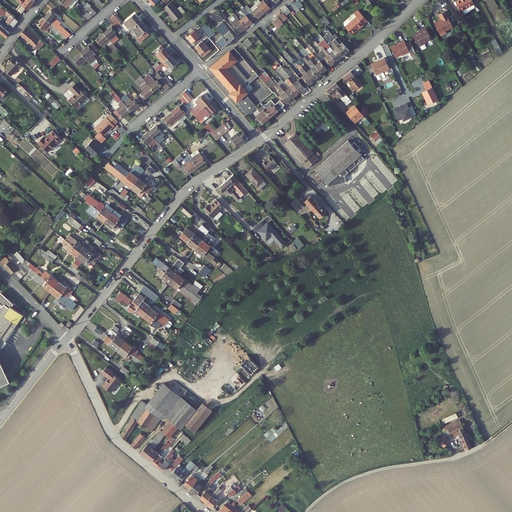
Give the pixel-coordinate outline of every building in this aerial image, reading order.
[(11,0),(18,5),(24,10),(25,11),(32,2),(29,0),(11,0)] [(82,0),(75,0),(81,5),(88,14),(91,11),(83,3),(84,2),(82,0)] [(171,0),(169,0),(163,5),(174,18),(185,9),(180,3),(177,6),(171,0)] [(259,4),(255,0),(252,3),(256,8),(261,14),(268,9),(261,1),(259,4)] [(457,0),(458,0),(453,3),(458,12),(459,11),(461,15),(462,15),(467,12),(468,10),(466,8),(471,5),(468,0),(457,0)] [(298,4),(296,1),(291,5),(296,10),(300,7),(298,4)] [(24,10),(18,5),(13,11),(19,15),(24,10)] [(49,5),(43,13),(52,21),(60,30),(63,26),(60,23),(61,21),(55,16),(58,13),(49,5)] [(88,14),(81,5),(78,8),(85,16),(88,14)] [(255,19),(261,14),(256,8),(255,8),(253,5),(248,10),(245,7),(242,9),(251,20),(254,18),(255,19)] [(249,22),(251,20),(242,9),(240,7),(237,10),(241,15),(242,15),(244,16),(237,22),(244,29),(250,24),(249,22)] [(0,15),(1,14),(6,19),(3,23),(11,29),(16,23),(0,8),(0,15)] [(224,12),(229,18),(232,16),(227,9),(224,12)] [(287,14),(283,9),(279,12),(283,17),(287,14)] [(215,14),(222,21),(224,19),(218,11),(215,14)] [(361,25),(365,22),(356,12),(342,23),(342,25),(342,26),(343,28),(349,36),(353,32),(355,30),(356,31),(362,26),(361,25)] [(43,13),(36,20),(43,26),(45,24),(47,26),(48,25),(56,33),(57,32),(62,37),(65,35),(60,30),(52,21),(43,13)] [(443,32),(450,28),(443,13),(437,16),(439,21),(432,25),(438,37),(444,34),(443,32)] [(285,20),(280,14),(275,19),(280,24),(285,20)] [(112,25),(116,29),(119,27),(117,24),(118,23),(112,16),(108,20),(112,25)] [(131,30),(139,23),(132,16),(119,27),(123,31),(125,29),(128,33),(131,30)] [(229,21),(227,23),(237,34),(244,29),(237,22),(233,17),(228,21),(229,21)] [(323,28),(327,25),(323,18),(318,22),(323,28)] [(269,24),(274,30),(280,24),(275,19),(269,24)] [(148,35),(139,23),(131,30),(137,38),(134,40),(138,44),(148,35)] [(221,38),(226,44),(232,39),(227,32),(225,34),(222,31),(224,29),(220,23),(213,29),(221,38)] [(112,25),(101,34),(110,45),(116,40),(111,34),(114,32),(116,30),(116,29),(112,25)] [(205,38),(207,40),(212,36),(204,26),(199,30),(202,34),(205,38)] [(20,33),(33,46),(39,40),(26,27),(20,33)] [(429,41),(423,29),(414,34),(415,35),(411,37),(416,48),(423,45),(423,44),(429,41)] [(330,35),(332,38),(343,51),(347,47),(334,31),(330,35)] [(205,38),(202,34),(197,38),(192,32),(184,38),(189,44),(191,43),(197,38),(199,41),(200,42),(205,38)] [(110,45),(101,34),(94,41),(100,49),(105,45),(112,53),(115,51),(110,45)] [(245,36),(240,41),(245,46),(250,42),(245,36)] [(226,44),(221,38),(214,44),(219,50),(226,44)] [(333,44),(331,46),(338,54),(343,51),(332,38),(329,40),(333,44)] [(319,42),(314,46),(320,54),(322,52),(330,61),(334,58),(323,45),(319,40),(318,41),(319,42)] [(400,57),(407,54),(409,57),(413,55),(407,43),(403,45),(401,41),(394,45),(395,46),(393,47),(393,46),(388,48),(393,58),(399,56),(400,57)] [(200,42),(193,48),(201,59),(208,53),(200,42)] [(325,43),(323,45),(334,58),(338,54),(331,46),(329,48),(325,43)] [(95,50),(90,44),(87,47),(92,53),(95,50)] [(32,47),(29,50),(35,56),(39,53),(32,47)] [(78,54),(85,62),(88,65),(94,60),(91,57),(92,55),(86,47),(78,54)] [(160,64),(168,57),(159,47),(151,54),(160,64)] [(496,47),(491,50),(495,57),(500,54),(496,47)] [(229,48),(210,64),(229,86),(227,88),(246,110),(255,102),(244,90),(250,84),(246,80),(257,71),(255,68),(240,81),(227,66),(237,57),(229,48)] [(290,62),(293,59),(287,53),(285,55),(290,62)] [(314,53),(310,56),(321,69),(325,66),(314,53)] [(85,62),(78,54),(70,60),(77,68),(85,62)] [(57,56),(49,64),(53,67),(61,60),(57,56)] [(296,59),(298,61),(312,77),(317,73),(309,64),(307,67),(303,62),(305,61),(300,56),(296,59)] [(311,62),(309,64),(317,73),(321,69),(310,56),(308,58),(311,62)] [(167,72),(174,65),(168,57),(160,64),(152,71),(154,73),(162,67),(167,72)] [(8,77),(19,66),(13,60),(12,60),(11,59),(6,64),(8,65),(2,71),(8,77)] [(387,70),(382,59),(376,62),(376,63),(369,66),(372,73),(376,81),(383,78),(381,73),(387,70)] [(95,64),(94,60),(88,65),(92,70),(97,66),(95,64)] [(233,61),(227,66),(240,81),(245,76),(233,61)] [(303,70),(298,74),(304,81),(307,78),(308,80),(312,77),(298,61),(296,62),(303,70)] [(289,74),(283,66),(278,70),(284,78),(289,74)] [(355,67),(339,79),(350,93),(359,87),(352,78),(360,72),(355,67)] [(290,74),(288,75),(299,88),(303,84),(296,76),(294,78),(290,74)] [(147,76),(141,81),(151,93),(159,86),(164,92),(167,89),(161,81),(156,75),(150,80),(147,76)] [(275,79),(279,83),(290,96),(295,92),(287,83),(279,75),(275,79)] [(290,81),(287,83),(295,92),(299,88),(288,75),(286,77),(290,81)] [(139,78),(137,80),(139,83),(135,86),(141,93),(136,97),(140,103),(151,93),(141,81),(139,78)] [(161,81),(167,89),(170,86),(164,78),(161,81)] [(281,89),(276,93),(283,101),(290,96),(279,83),(277,85),(281,89)] [(343,95),(333,84),(324,92),(331,99),(335,96),(338,99),(343,95)] [(27,96),(16,85),(12,88),(24,100),(27,96)] [(85,99),(73,85),(67,91),(73,96),(66,102),(75,111),(79,107),(77,106),(85,99)] [(436,101),(430,88),(420,93),(426,106),(436,101)] [(111,99),(115,104),(117,102),(119,104),(116,106),(118,108),(111,114),(117,121),(120,119),(121,119),(128,113),(118,101),(111,93),(109,95),(112,98),(111,99)] [(189,101),(182,93),(176,98),(183,106),(189,101)] [(348,101),(343,95),(338,99),(344,106),(348,103),(348,102),(348,101)] [(130,100),(131,101),(130,102),(127,100),(124,96),(118,101),(128,113),(136,106),(135,106),(138,103),(134,97),(130,100)] [(200,110),(207,103),(201,96),(193,103),(195,105),(188,112),(192,117),(200,110)] [(56,109),(60,106),(56,100),(52,103),(56,109)] [(267,101),(262,105),(269,114),(277,107),(271,100),(269,102),(267,101)] [(214,111),(207,103),(200,110),(204,116),(207,114),(209,115),(214,111)] [(188,112),(181,104),(169,114),(178,124),(179,125),(181,123),(178,120),(184,115),(184,116),(188,112)] [(258,112),(256,114),(261,120),(269,114),(262,105),(256,110),(258,112)] [(401,122),(414,116),(410,107),(406,109),(404,105),(397,108),(398,108),(396,109),(391,111),(396,121),(400,120),(401,122)] [(352,106),(345,113),(346,115),(346,116),(352,124),(361,117),(352,106)] [(166,133),(168,131),(167,129),(170,126),(172,129),(178,124),(169,114),(158,123),(158,124),(165,132),(166,133)] [(99,144),(103,140),(100,137),(111,127),(111,126),(115,123),(108,116),(105,119),(104,119),(103,120),(101,117),(95,122),(98,125),(92,131),(96,135),(93,138),(99,144)] [(3,122),(0,124),(0,131),(6,137),(12,130),(3,122)] [(165,132),(158,124),(155,126),(162,134),(165,132)] [(154,127),(146,133),(153,141),(159,136),(156,133),(158,132),(154,127)] [(218,128),(208,135),(213,142),(223,134),(218,128)] [(292,135),(282,143),(299,163),(300,162),(305,168),(317,157),(293,130),(290,133),(292,135)] [(58,140),(50,132),(42,141),(40,139),(35,144),(45,154),(54,145),(55,145),(58,142),(58,140)] [(197,139),(199,141),(207,135),(205,132),(197,139)] [(153,141),(146,133),(139,140),(136,143),(142,149),(145,147),(143,145),(145,143),(149,148),(155,143),(153,141)] [(375,133),(369,138),(373,143),(379,138),(375,133)] [(234,135),(227,140),(229,143),(227,144),(232,150),(244,141),(244,139),(241,134),(236,138),(234,135)] [(346,139),(312,169),(316,173),(313,176),(318,181),(323,187),(327,186),(328,187),(331,184),(343,181),(341,175),(358,161),(362,158),(355,149),(357,146),(353,141),(350,144),(346,139)] [(83,149),(91,158),(99,150),(90,141),(83,149)] [(189,160),(195,169),(203,163),(195,151),(187,157),(189,160)] [(46,170),(52,164),(39,152),(33,158),(46,170)] [(275,165),(267,156),(264,159),(265,160),(259,165),(266,172),(275,165)] [(174,170),(178,168),(175,163),(180,160),(178,157),(170,163),(174,170)] [(186,174),(195,169),(189,160),(181,166),(186,174)] [(111,168),(106,164),(102,169),(128,189),(132,184),(115,171),(111,168)] [(115,171),(132,184),(136,179),(128,173),(127,175),(114,165),(111,168),(115,171)] [(137,170),(140,173),(145,168),(142,165),(137,170)] [(153,172),(147,167),(144,170),(139,177),(142,179),(147,172),(150,175),(153,172)] [(257,191),(264,185),(251,170),(244,176),(254,188),(254,187),(257,191)] [(245,193),(231,176),(217,188),(224,197),(228,194),(234,202),(245,193)] [(82,184),(88,188),(93,182),(87,177),(82,184)] [(147,194),(151,189),(145,184),(144,185),(136,179),(132,184),(146,195),(147,194)] [(98,183),(96,187),(103,191),(105,188),(98,183)] [(146,195),(132,184),(128,189),(136,195),(135,197),(138,199),(140,196),(141,194),(145,197),(146,195)] [(311,212),(318,219),(323,214),(316,205),(320,201),(316,196),(311,200),(310,199),(308,197),(302,202),(305,205),(302,208),(294,200),(288,205),(298,216),(311,212)] [(106,219),(109,214),(102,208),(102,207),(98,203),(97,204),(89,198),(85,203),(89,206),(106,219)] [(202,210),(210,219),(212,218),(218,211),(221,209),(213,201),(208,206),(208,207),(207,208),(205,207),(202,210)] [(93,218),(94,218),(102,224),(106,219),(89,206),(84,212),(92,218),(93,218)] [(119,217),(112,211),(109,214),(117,220),(118,218),(119,217)] [(218,211),(212,218),(215,221),(221,215),(218,211)] [(109,214),(106,219),(116,227),(119,230),(126,221),(123,219),(122,221),(118,218),(117,220),(109,214)] [(78,232),(81,228),(70,219),(67,223),(78,232)] [(116,227),(106,219),(102,224),(110,230),(111,228),(113,230),(116,227)] [(206,232),(199,226),(196,229),(203,236),(206,232)] [(290,226),(284,231),(287,234),(293,229),(290,226)] [(180,234),(196,246),(200,241),(184,229),(180,234)] [(104,243),(107,239),(96,232),(94,235),(104,243)] [(184,245),(192,251),(196,246),(180,234),(177,238),(185,244),(184,245)] [(79,246),(67,237),(63,242),(79,254),(83,249),(87,243),(83,241),(79,246)] [(75,259),(79,254),(63,242),(60,239),(57,243),(62,247),(64,245),(67,247),(66,249),(65,248),(63,251),(67,254),(67,253),(75,259)] [(290,243),(297,250),(301,246),(295,239),(290,243)] [(200,241),(196,246),(212,259),(214,259),(215,257),(211,254),(213,251),(200,241)] [(196,246),(192,251),(200,257),(211,266),(214,263),(211,261),(212,259),(196,246)] [(90,254),(83,249),(79,254),(93,264),(99,256),(92,251),(90,254)] [(52,261),(54,258),(46,251),(44,254),(47,257),(52,261)] [(15,276),(24,267),(21,264),(22,262),(15,253),(11,256),(9,254),(4,259),(3,258),(0,261),(0,265),(9,275),(11,273),(15,276)] [(49,264),(52,261),(46,257),(47,257),(44,254),(42,253),(39,257),(49,264)] [(93,264),(79,254),(75,259),(71,264),(76,267),(80,262),(83,265),(82,265),(86,268),(88,266),(87,265),(88,264),(92,266),(93,264)] [(49,277),(43,272),(41,275),(23,261),(22,262),(21,264),(24,267),(52,288),(56,283),(48,278),(49,277)] [(156,269),(170,280),(174,275),(160,264),(156,269)] [(72,269),(69,266),(67,270),(74,276),(77,273),(72,269)] [(48,293),(52,288),(24,267),(15,276),(18,279),(25,273),(32,279),(31,280),(48,293)] [(208,271),(202,267),(197,274),(202,278),(208,271)] [(166,285),(170,280),(156,269),(155,271),(158,273),(156,277),(166,285)] [(174,275),(170,280),(198,301),(199,299),(194,295),(195,294),(200,288),(194,283),(190,287),(178,277),(182,272),(178,269),(174,275)] [(170,280),(166,285),(174,291),(175,289),(195,304),(198,301),(170,280)] [(64,289),(56,283),(52,288),(66,299),(70,293),(64,288),(64,289)] [(158,295),(165,287),(163,285),(156,293),(158,295)] [(156,298),(142,287),(138,292),(150,301),(152,303),(156,298)] [(66,299),(52,288),(48,293),(56,300),(56,302),(58,303),(59,303),(61,305),(66,299)] [(125,307),(129,302),(118,293),(113,300),(118,304),(119,302),(125,307)] [(0,382),(7,379),(0,365),(0,345),(21,313),(4,302),(6,300),(0,294),(0,382)] [(134,305),(144,313),(148,308),(140,303),(142,300),(136,295),(130,303),(134,305)] [(172,301),(169,305),(176,311),(179,307),(172,301)] [(128,306),(125,310),(131,315),(133,312),(140,318),(144,313),(134,305),(131,308),(128,306)] [(176,311),(169,305),(166,309),(173,315),(176,311)] [(148,308),(144,313),(158,324),(159,324),(163,328),(167,323),(148,308)] [(158,324),(144,313),(140,318),(148,324),(147,326),(150,328),(150,327),(154,330),(159,324),(158,324)] [(118,347),(122,342),(114,336),(108,331),(104,337),(118,347)] [(118,347),(104,337),(101,342),(114,352),(118,347)] [(156,343),(151,339),(147,343),(153,347),(156,343)] [(136,353),(122,342),(118,347),(132,358),(136,361),(139,358),(134,355),(136,353)] [(147,343),(144,347),(150,351),(153,347),(147,343)] [(132,358),(118,347),(114,352),(122,358),(121,360),(124,362),(126,359),(127,357),(131,360),(132,358)] [(100,387),(108,394),(118,381),(110,375),(111,374),(104,368),(99,375),(105,380),(100,387)] [(121,368),(117,372),(124,377),(127,373),(121,368)] [(167,422),(159,432),(163,436),(167,440),(168,438),(176,429),(179,431),(183,426),(192,434),(210,412),(200,404),(194,411),(161,384),(145,406),(139,402),(135,408),(140,411),(142,409),(152,416),(143,429),(149,434),(158,420),(160,422),(163,418),(167,422)] [(129,418),(130,419),(125,426),(124,425),(120,431),(121,432),(118,437),(122,442),(135,423),(143,429),(152,416),(142,409),(140,411),(135,408),(129,418)] [(424,411),(413,414),(418,430),(429,426),(424,411)] [(443,424),(455,419),(453,414),(441,420),(443,424)] [(456,436),(463,452),(469,449),(457,421),(440,429),(444,438),(448,436),(449,439),(456,436)] [(223,439),(232,431),(230,428),(220,437),(223,439)] [(138,454),(148,463),(156,454),(151,451),(163,436),(159,432),(158,432),(146,447),(145,446),(138,454)] [(143,439),(138,435),(128,446),(133,450),(143,439)] [(184,439),(181,436),(179,439),(185,445),(188,442),(184,439)] [(172,441),(168,438),(167,440),(156,454),(148,463),(153,467),(158,463),(160,464),(162,461),(161,460),(159,459),(160,458),(157,456),(161,452),(163,450),(164,450),(172,441)] [(441,449),(446,444),(441,440),(437,445),(441,449)] [(172,452),(169,450),(167,453),(167,454),(161,460),(162,461),(160,464),(158,463),(153,467),(159,473),(163,469),(165,471),(169,466),(173,470),(177,465),(181,461),(176,457),(172,463),(169,460),(171,457),(169,455),(172,452)] [(187,473),(193,466),(189,463),(182,470),(177,465),(173,470),(168,475),(178,483),(187,473)] [(193,466),(187,473),(190,475),(196,469),(195,468),(193,466)] [(210,469),(209,467),(201,473),(205,476),(207,473),(206,472),(210,469)] [(201,473),(197,478),(201,481),(205,476),(201,473)] [(219,477),(216,473),(208,480),(205,484),(209,486),(213,481),(213,482),(219,477)] [(189,476),(181,486),(187,490),(193,483),(195,481),(189,476)] [(187,490),(193,496),(200,488),(193,483),(187,490)] [(220,490),(225,496),(226,495),(234,488),(231,485),(228,487),(227,486),(226,487),(224,488),(221,484),(218,487),(220,490)] [(234,488),(226,495),(228,498),(238,489),(240,487),(238,484),(234,488)] [(203,492),(197,499),(203,504),(213,493),(207,488),(203,493),(203,492)] [(212,500),(219,491),(216,488),(213,493),(203,504),(209,509),(215,502),(212,500)] [(240,497),(234,502),(237,506),(248,497),(245,493),(240,497)] [(216,511),(225,511),(231,506),(232,505),(231,504),(229,506),(225,502),(216,511)]
